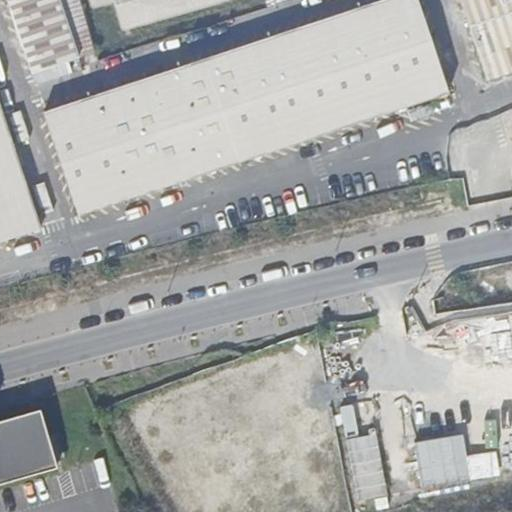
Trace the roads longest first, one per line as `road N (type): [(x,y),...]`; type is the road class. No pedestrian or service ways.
road 1 (residential): [(92,342),(511,242)]
road 2 (residential): [(92,342),(183,511)]
